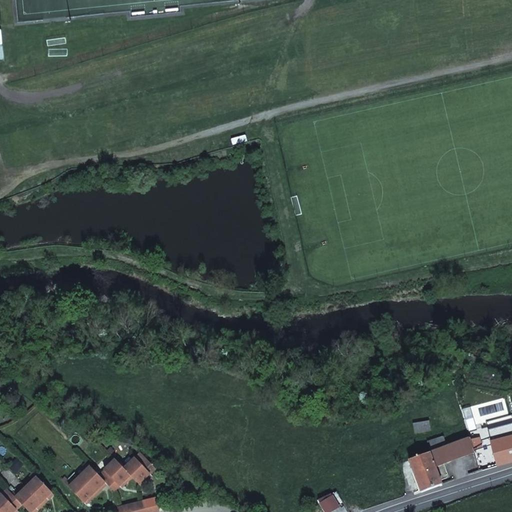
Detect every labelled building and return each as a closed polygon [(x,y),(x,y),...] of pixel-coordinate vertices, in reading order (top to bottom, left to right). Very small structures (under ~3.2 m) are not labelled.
[(450,445),(433,452),(436,464),(492,444),(492,442),(511,437),(511,426),(489,431),(450,445)] [(433,452),(450,445),(446,435),(428,441),(433,452)] [(492,444),(498,465),(511,461),(511,437),(492,442),(492,444)] [(411,461),(420,490),(441,483),(441,481),(438,471),(436,464),(433,452),(411,461)] [(127,469),(135,477),(144,487),(150,482),(147,479),(153,474),(159,468),(144,453),(127,469)] [(129,483),(135,477),(127,469),(118,460),(102,475),(108,482),(110,484),(117,491),(123,486),(128,482),(129,483)] [(108,482),(102,475),(90,463),(86,467),(89,470),(75,483),(72,480),(68,484),(87,503),(92,498),(94,500),(105,489),(103,487),(108,482)] [(17,490),(14,493),(24,505),(30,511),(33,511),(37,509),(39,511),(45,505),(50,500),(49,499),(55,494),(36,473),(33,476),(36,480),(21,494),(17,490)] [(9,487),(0,495),(0,511),(15,511),(18,510),(24,505),(14,493),(9,487)] [(149,511),(156,511),(163,510),(160,497),(146,500),(149,511)] [(134,504),(135,511),(149,511),(146,500),(134,504)]
